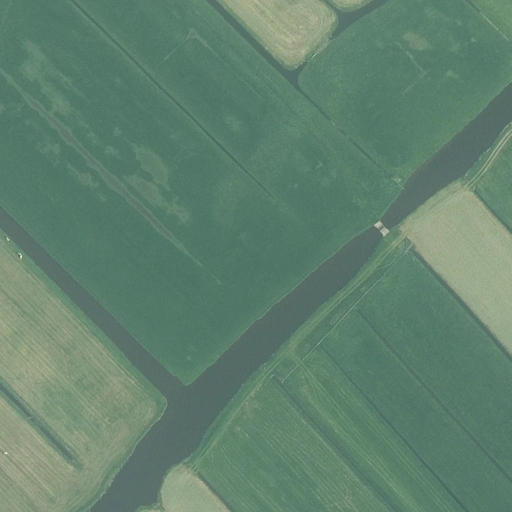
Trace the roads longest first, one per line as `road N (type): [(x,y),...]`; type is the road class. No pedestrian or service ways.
road 1 (track): [(157,511),(270,373),(395,244),(481,180),(511,134)]
road 2 (track): [(395,244),(313,133),(182,0)]
